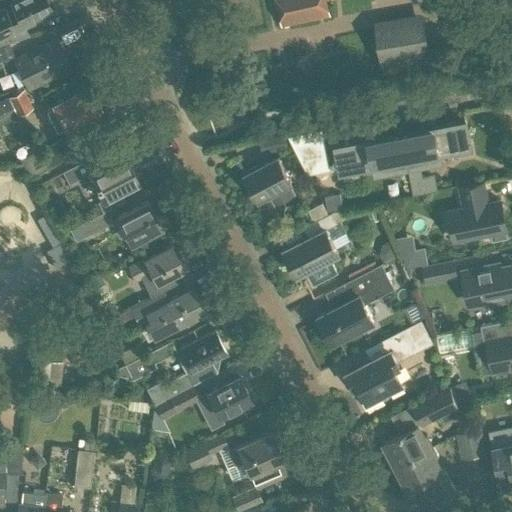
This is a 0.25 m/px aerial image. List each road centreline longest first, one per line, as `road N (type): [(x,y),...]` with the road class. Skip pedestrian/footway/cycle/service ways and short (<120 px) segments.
road 1 (residential): [(370,511),(113,0)]
road 2 (unknown): [(151,77),(396,0)]
road 3 (residential): [(352,124),(511,93)]
